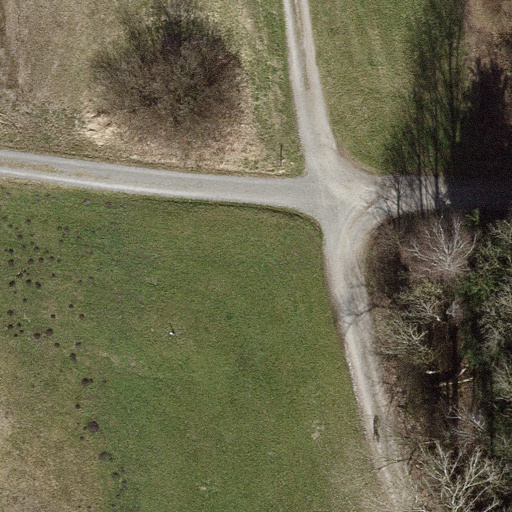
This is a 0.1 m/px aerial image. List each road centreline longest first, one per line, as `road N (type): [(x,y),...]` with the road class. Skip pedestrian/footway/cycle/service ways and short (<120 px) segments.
road 1 (track): [(410,511),(331,200),(298,0)]
road 2 (track): [(0,172),(217,199),(511,208)]
